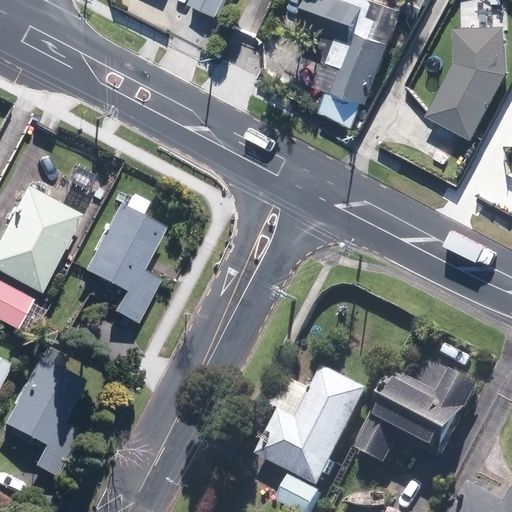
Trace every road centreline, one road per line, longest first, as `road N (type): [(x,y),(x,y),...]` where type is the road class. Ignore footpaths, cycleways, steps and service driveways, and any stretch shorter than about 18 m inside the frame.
road 1 (tertiary): [(290,184),(129,511)]
road 2 (tertiary): [(4,12),(290,184)]
road 3 (tertiary): [(290,184),(511,286)]
